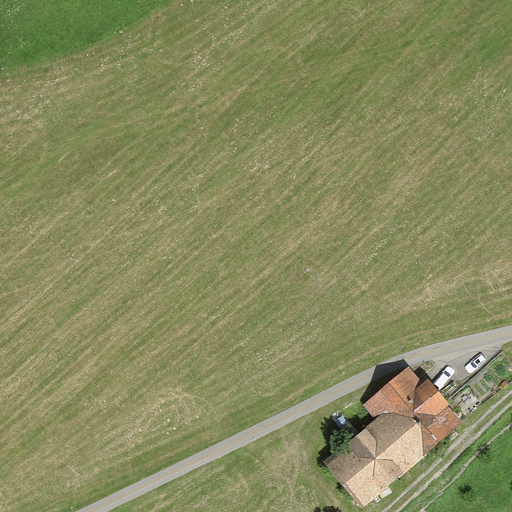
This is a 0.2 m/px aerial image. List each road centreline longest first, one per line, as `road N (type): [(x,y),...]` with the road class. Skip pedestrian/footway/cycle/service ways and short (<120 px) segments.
road 1 (unclassified): [(511,331),(401,361),(90,511)]
road 2 (track): [(388,511),(511,396)]
